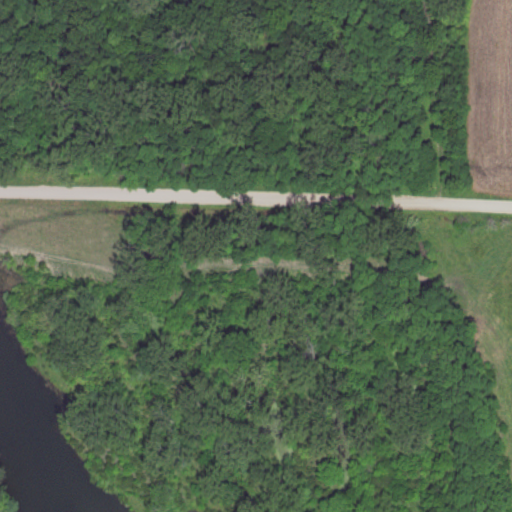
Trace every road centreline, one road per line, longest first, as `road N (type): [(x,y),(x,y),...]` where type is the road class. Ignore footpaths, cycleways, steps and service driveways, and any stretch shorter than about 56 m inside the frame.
road 1 (residential): [(511,230),(0,209)]
road 2 (residential): [(481,232),(511,115)]
